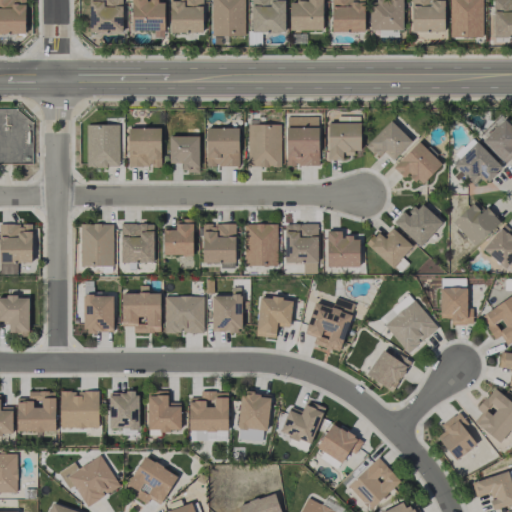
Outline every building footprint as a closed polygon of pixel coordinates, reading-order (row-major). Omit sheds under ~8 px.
[(24,0),(0,0),(0,33),(25,33),(24,0)] [(122,32),(122,0),(89,0),(89,32),(122,32)] [(164,0),(161,0),(131,0),(131,30),(164,31),(164,0)] [(202,32),(202,0),(169,0),(170,33),(202,32)] [(244,0),(211,0),(211,36),(244,36),(244,0)] [(251,0),(251,31),(284,32),(284,0),(251,0)] [(290,1),(289,30),(322,30),(322,0),(307,0),(307,1),(290,1)] [(364,0),(331,0),(331,31),(364,32),(364,0)] [(369,0),(370,30),(403,30),(402,0),(369,0)] [(444,1),(434,0),(411,0),(411,31),(444,32),(444,1)] [(482,0),(449,0),(449,37),(482,37),(482,0)] [(511,36),(511,0),(492,0),(493,37),(511,36)] [(360,150),(359,116),(338,116),(339,122),(326,122),(328,160),(342,160),(342,154),(353,154),(353,150),(360,150)] [(482,140),(504,163),(511,155),(511,127),(504,118),(482,140)] [(378,158),(383,152),(393,160),(411,141),(390,120),(365,146),(378,158)] [(85,124),(86,167),(119,167),(118,124),(85,124)] [(280,124),(248,124),(248,167),(280,166),(280,124)] [(160,127),(127,128),(128,167),(160,166),(160,127)] [(205,166),(238,166),(238,128),(206,127),(205,166)] [(199,172),(198,135),(168,136),(169,164),(182,163),(182,172),(199,172)] [(441,163),(417,141),(393,167),(403,177),(408,173),(421,185),(441,163)] [(453,165),(473,183),(481,175),(487,181),(502,166),(476,142),(453,165)] [(499,224),(479,199),(452,221),(472,245),(499,224)] [(403,211),(393,221),(419,246),(442,223),(420,202),(407,215),(403,211)] [(163,255),(193,255),(192,219),(176,219),(176,227),(163,227),(163,255)] [(31,263),(32,224),(0,223),(0,274),(17,274),(17,262),(31,263)] [(80,266),(112,266),(113,224),(80,223),(80,266)] [(153,223),(120,223),(120,262),(153,262),(153,223)] [(235,262),(234,223),(202,224),(203,262),(235,262)] [(244,266),(277,265),(276,223),(244,224),(244,266)] [(284,262),(317,263),(318,223),(285,223),(284,262)] [(511,260),(511,232),(504,224),(482,248),(504,269),(511,260)] [(365,243),(392,268),(412,246),(392,228),(383,237),(376,231),(365,243)] [(359,267),(359,237),(341,236),(341,231),(326,230),(325,266),(359,267)] [(159,292),(148,293),(147,285),(138,285),(138,293),(121,293),(121,326),(133,326),(133,332),(160,332),(159,292)] [(240,287),(230,287),(230,294),(211,295),(212,332),(241,331),(240,287)] [(439,288),(440,318),(451,318),(451,324),(472,324),(472,307),(466,308),(466,288),(439,288)] [(412,299),(407,294),(391,309),(396,314),(412,299)] [(83,331),(112,332),(113,295),(84,295),(83,331)] [(511,340),(511,295),(479,316),(494,339),(500,336),(506,345),(511,340)] [(0,323),(8,323),(9,332),(29,332),(28,296),(0,296),(0,323)] [(203,333),(203,296),(166,296),(165,333),(181,333),(203,333)] [(292,299),(259,296),(255,336),(275,337),(276,325),(289,326),(292,299)] [(304,334),(314,337),(312,344),(339,352),(354,304),(334,298),(331,307),(313,302),(304,334)] [(437,327),(413,299),(383,326),(408,353),(437,327)] [(391,391),(410,362),(398,354),(396,358),(382,349),(366,375),(391,391)] [(511,352),(500,352),(498,367),(511,368),(509,386),(511,386),(511,352)] [(499,442),(509,429),(511,431),(511,403),(493,388),(476,408),(481,412),(473,421),(499,442)] [(55,390),(28,391),(28,397),(16,397),(17,431),(55,430),(55,390)] [(98,427),(98,391),(75,392),(75,390),(59,391),(60,428),(98,427)] [(138,428),(138,391),(108,391),(109,429),(138,428)] [(180,403),(167,404),(167,391),(147,392),(148,430),(180,429),(180,403)] [(227,391),(200,391),(200,398),(188,398),(188,430),(227,430),(227,391)] [(270,395),(240,392),(236,427),(266,431),(270,395)] [(289,406),(279,432),(309,444),(324,407),(306,400),(301,411),(289,406)] [(12,408),(0,407),(0,434),(12,434),(12,408)] [(437,436),(453,460),(476,445),(463,427),(467,424),(458,412),(440,424),(445,430),(437,436)] [(343,464),(359,440),(332,422),(316,446),(343,464)] [(209,439),(225,440),(225,432),(220,432),(191,430),(190,440),(209,441),(209,439)] [(16,453),(0,452),(0,492),(16,493),(16,453)] [(77,468),(74,462),(58,471),(68,489),(74,485),(85,506),(119,487),(100,455),(77,468)] [(159,504),(177,476),(144,455),(123,488),(146,503),(149,498),(159,504)] [(347,486),(369,510),(400,481),(377,457),(347,486)] [(493,510),(511,503),(511,485),(508,471),(471,482),(475,496),(488,493),(493,510)] [(280,511),(275,494),(238,505),(240,511),(280,511)] [(298,511),(338,511),(305,498),(298,511)] [(418,511),(417,508),(408,511),(404,501),(379,511),(418,511)] [(79,511),(51,502),(47,511),(79,511)] [(195,511),(192,502),(162,511),(195,511)]
